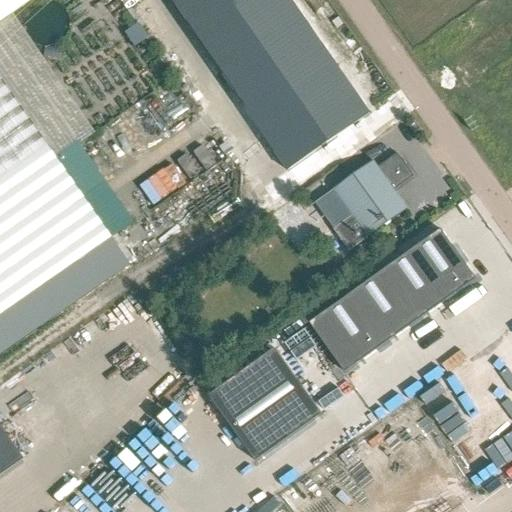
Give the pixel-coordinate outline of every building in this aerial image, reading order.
[(0,0),(0,23),(33,0),(0,0)] [(288,0),(167,0),(288,174),(369,116),(288,0)] [(511,34),(501,43),(511,58),(511,34)] [(511,58),(501,43),(484,54),(498,74),(511,93),(511,58)] [(484,54),(455,76),(468,95),(498,74),(484,54)] [(498,74),(468,95),(482,114),(511,93),(498,74)] [(109,239),(0,81),(0,354),(128,265),(109,239)] [(511,93),(482,114),(495,133),(511,120),(511,93)] [(511,120),(495,133),(509,152),(511,149),(511,120)] [(378,169),(373,162),(335,190),(354,217),(334,231),(350,253),(369,239),(408,211),(394,192),(414,177),(398,155),(378,169)] [(476,280),(441,232),(409,255),(444,304),(476,280)] [(444,304),(409,255),(376,278),(411,327),(444,304)] [(411,327),(376,278),(344,301),(379,350),(411,327)] [(379,350),(344,301),(311,325),(346,374),(379,350)] [(321,416),(275,349),(209,396),(256,463),(321,416)] [(0,475),(22,460),(0,428),(0,475)] [(315,467),(326,485),(346,473),(335,456),(315,467)]
